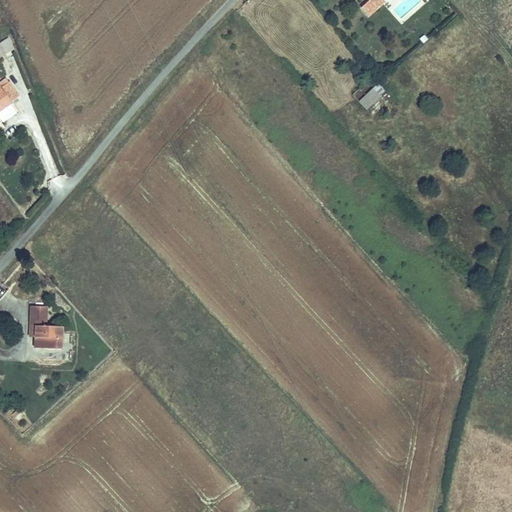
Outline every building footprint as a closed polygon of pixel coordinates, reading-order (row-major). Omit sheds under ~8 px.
[(368,0),(373,5),(364,12),(372,21),(390,6),(383,0),(368,0)] [(0,56),(14,50),(8,39),(0,42),(0,56)] [(4,78),(0,80),(0,109),(18,97),(4,78)] [(377,84),(358,101),(366,110),(380,98),(385,104),(390,99),(377,84)] [(58,159),(47,159),(48,178),(59,177),(58,159)] [(35,321),(34,336),(34,348),(60,348),(61,324),(44,324),(44,305),(30,305),(29,320),(35,321)]
